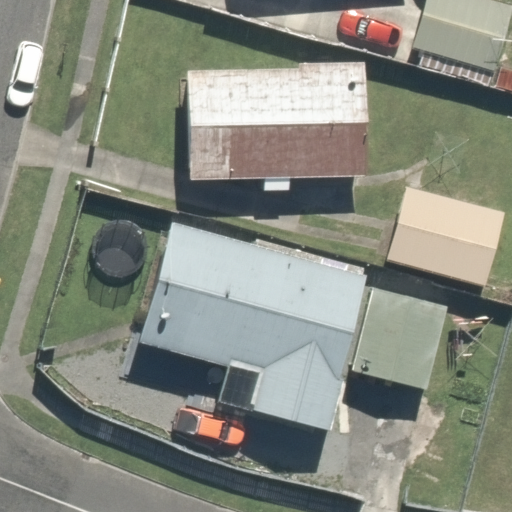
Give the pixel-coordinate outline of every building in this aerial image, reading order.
[(507,0),(506,0),(403,0),(391,44),(487,72),(507,0)] [(166,58),(170,171),(250,168),(251,185),(278,184),(277,167),(356,163),(352,50),(166,58)] [(500,202),(390,172),(370,248),(480,278),(500,202)] [(353,268),(158,214),(124,336),(207,358),(198,393),(311,423),(353,268)] [(443,306),(358,283),(336,361),(421,384),(443,306)] [(354,495),(359,461),(262,447),(257,482),(354,495)]
